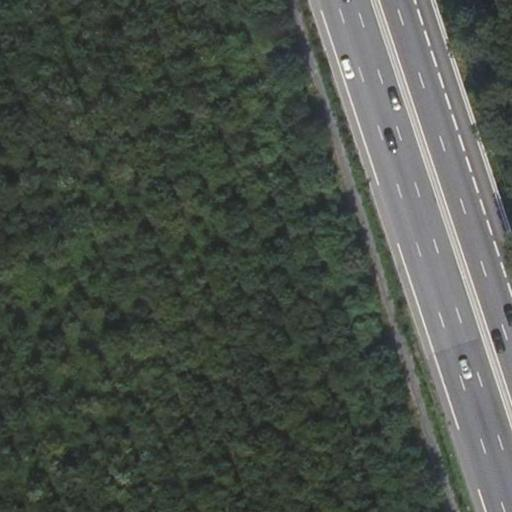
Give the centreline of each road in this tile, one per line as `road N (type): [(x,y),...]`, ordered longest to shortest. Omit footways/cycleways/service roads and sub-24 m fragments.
road 1 (trunk): [(344,0),(511,509)]
road 2 (trunk): [(511,345),(399,0)]
